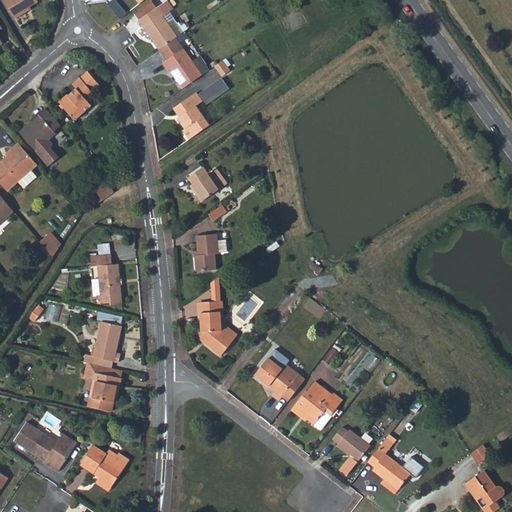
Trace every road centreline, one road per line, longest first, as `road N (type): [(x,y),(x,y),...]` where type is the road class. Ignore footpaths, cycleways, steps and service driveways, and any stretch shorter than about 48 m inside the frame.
road 1 (residential): [(169,380),(133,101),(123,71),(77,29)]
road 2 (residential): [(169,380),(214,394),(311,467),(327,499)]
road 3 (secondary): [(511,145),(407,0)]
road 4 (residential): [(158,511),(169,380)]
